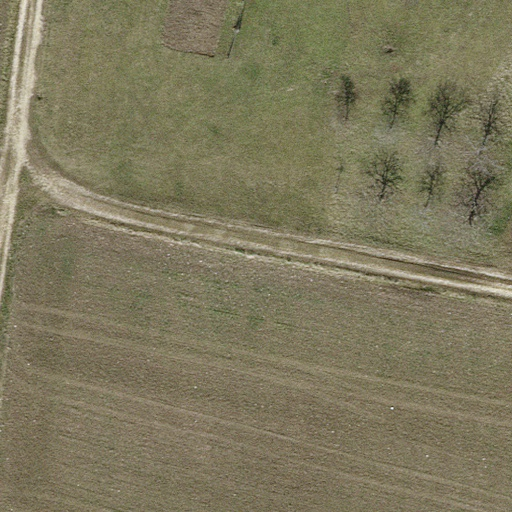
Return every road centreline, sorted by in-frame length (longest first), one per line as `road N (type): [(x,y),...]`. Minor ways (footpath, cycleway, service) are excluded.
road 1 (track): [(511,284),(98,201),(44,168),(16,121)]
road 2 (track): [(0,240),(35,0)]
